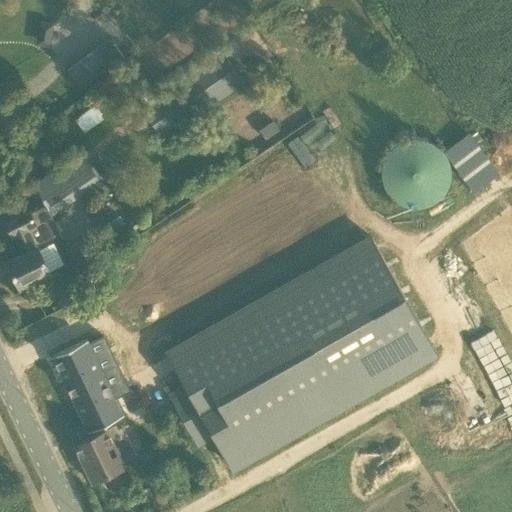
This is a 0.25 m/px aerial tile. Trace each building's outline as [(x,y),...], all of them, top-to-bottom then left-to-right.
[(226,51),(141,110),(162,139),(243,84),(232,67),(274,37),(259,16),(220,43),(226,51)] [(108,36),(68,68),(84,88),(124,55),(108,36)] [(274,120),(259,131),(265,139),(280,129),(274,120)] [(413,208),(422,208),(429,206),(433,204),(439,199),(445,193),(448,188),(451,182),(452,177),(451,171),(450,165),(449,160),(446,156),(444,152),(442,149),(438,146),(432,143),(427,141),(420,139),(414,139),(406,141),(399,143),(395,146),(392,149),(387,154),(385,157),(383,165),(381,174),(383,182),(386,189),(389,195),(394,199),(400,204),(407,207),(413,208)] [(104,179),(82,151),(34,184),(52,214),(104,179)] [(52,218),(46,205),(30,213),(27,208),(4,219),(12,237),(14,236),(23,254),(7,262),(20,288),(50,271),(36,245),(54,237),(47,221),(52,218)] [(216,437),(233,468),(437,353),(372,238),(168,353),(186,384),(169,394),(198,446),(216,437)] [(507,411),(511,408),(511,366),(485,318),(463,331),(507,411)] [(87,338),(53,354),(90,430),(124,413),(103,370),(118,363),(104,334),(89,342),(87,338)]
